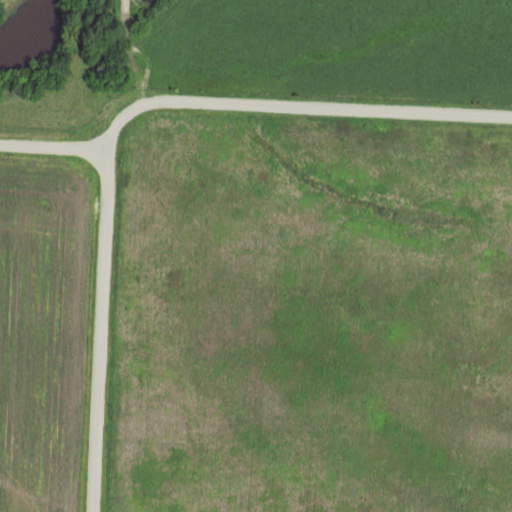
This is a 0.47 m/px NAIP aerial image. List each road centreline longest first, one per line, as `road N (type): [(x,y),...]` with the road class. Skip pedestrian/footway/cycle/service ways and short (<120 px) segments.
road 1 (residential): [(511,117),(371,111),(149,122),(116,149),(0,145)]
road 2 (residential): [(98,511),(116,149)]
